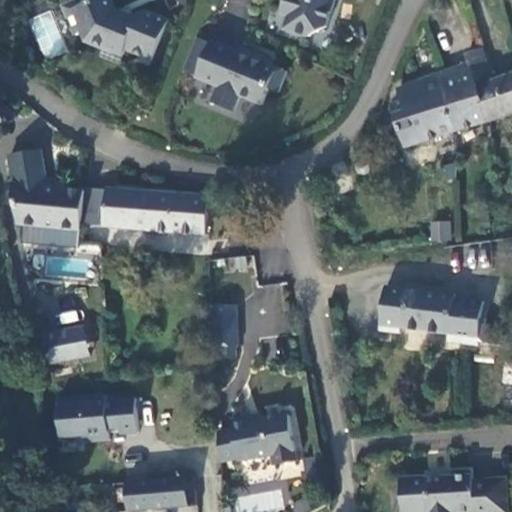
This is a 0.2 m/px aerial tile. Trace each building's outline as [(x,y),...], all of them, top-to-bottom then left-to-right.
[(148,56),(165,17),(142,7),(135,9),(132,15),(113,6),(109,0),(64,0),(60,2),(72,29),(78,27),(82,36),(118,52),(120,45),(148,56)] [(331,0),(281,0),(277,12),(284,14),(280,28),(304,35),(324,24),(331,0)] [(45,59),(67,50),(50,9),(28,19),(45,59)] [(206,38),(191,75),(212,84),(206,99),(228,109),(235,94),(257,103),(263,87),(273,91),(282,70),(261,61),(262,57),(236,46),(234,50),(206,38)] [(511,112),(511,75),(494,81),(484,49),(466,55),(469,63),(441,73),(450,98),(443,101),(456,132),(511,112)] [(456,132),(443,101),(450,98),(441,73),(398,89),(406,111),(396,114),(407,148),(456,132)] [(81,231),(86,188),(65,187),(48,185),(49,177),(44,149),(13,156),(16,184),(14,183),(20,225),(81,231)] [(370,163),(368,161),(365,159),(361,160),(358,161),(356,164),(355,167),(356,171),(359,173),(362,175),(365,174),(368,173),(370,170),(371,167),(370,163)] [(65,187),(67,179),(49,177),(48,185),(65,187)] [(205,234),(208,197),(108,188),(105,226),(205,234)] [(429,221),(429,242),(451,242),(451,221),(429,221)] [(481,323),(484,301),(455,297),(456,294),(386,286),(381,331),(401,333),(402,328),(450,334),(449,342),(479,346),(479,342),(500,344),(502,325),(481,323)] [(237,357),(237,347),(239,346),(238,305),(211,306),(214,357),(237,357)] [(91,356),(85,327),(44,336),(50,365),(91,356)] [(134,433),(133,398),(115,399),(115,402),(104,403),(103,395),(54,399),(57,438),(80,436),(80,442),(106,440),(105,428),(116,427),(117,435),(134,433)] [(298,461),(289,414),(261,419),(253,421),(249,416),(232,419),(234,428),(219,431),(222,464),(240,460),(240,463),(273,456),(275,466),(298,461)] [(509,511),(507,475),(474,479),(473,467),(450,469),(451,476),(429,478),(428,476),(401,478),(403,511),(509,511)] [(128,511),(195,507),(192,477),(129,481),(117,483),(118,511),(128,511)] [(281,511),(282,482),(239,481),(238,511),(281,511)]
